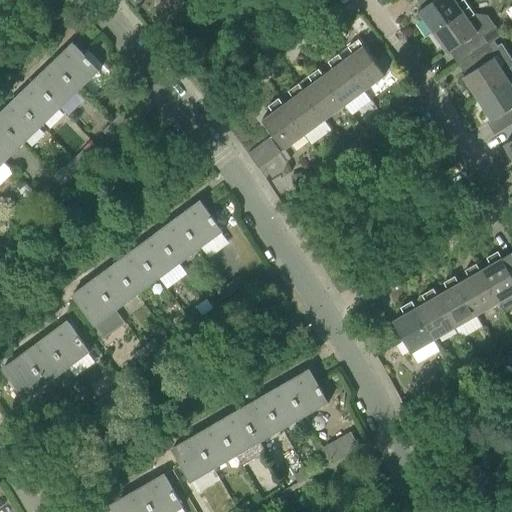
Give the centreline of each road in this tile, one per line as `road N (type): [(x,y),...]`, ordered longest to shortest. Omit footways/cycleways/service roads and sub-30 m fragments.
road 1 (residential): [(324,314),(475,227),(492,206),(452,121),(363,0)]
road 2 (residential): [(324,314),(220,156),(85,0)]
road 3 (residential): [(426,511),(324,314)]
